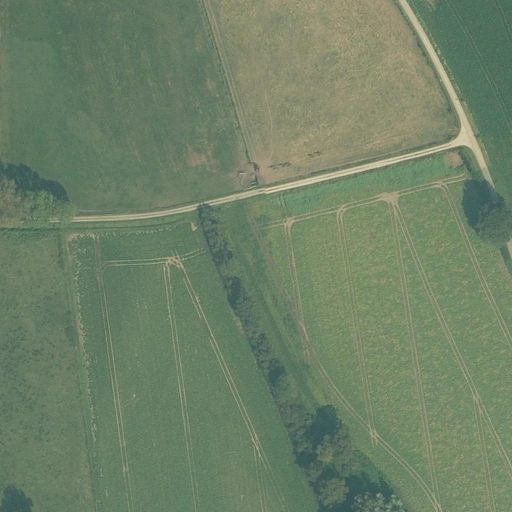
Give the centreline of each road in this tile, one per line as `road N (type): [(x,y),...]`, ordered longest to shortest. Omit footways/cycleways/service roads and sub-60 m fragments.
road 1 (track): [(471,138),(143,217),(0,219)]
road 2 (unclassified): [(511,248),(445,77),(401,0)]
